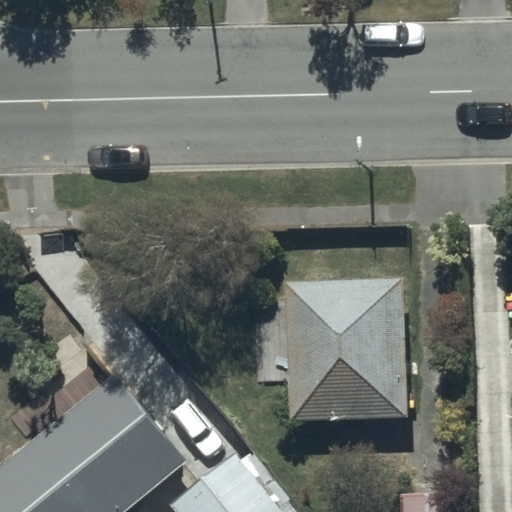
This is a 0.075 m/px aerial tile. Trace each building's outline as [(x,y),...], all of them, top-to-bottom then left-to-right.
[(391,284),(272,288),(278,433),(396,429),(391,284)] [(122,511),(175,469),(105,383),(0,468),(0,511),(122,511)] [(511,511),(511,410),(498,410),(498,511),(511,511)] [(285,511),(239,453),(163,511),(285,511)] [(452,511),(452,499),(390,501),(389,511),(452,511)]
